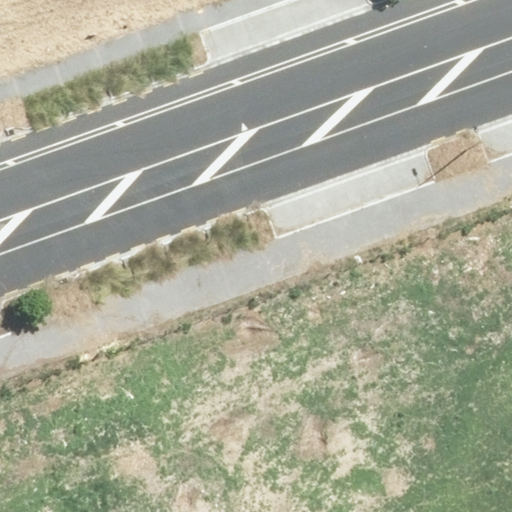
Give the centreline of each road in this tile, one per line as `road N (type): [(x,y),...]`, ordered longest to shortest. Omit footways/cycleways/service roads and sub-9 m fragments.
road 1 (residential): [(296,128),(424,511)]
road 2 (residential): [(296,128),(0,235)]
road 3 (residential): [(511,51),(296,128)]
